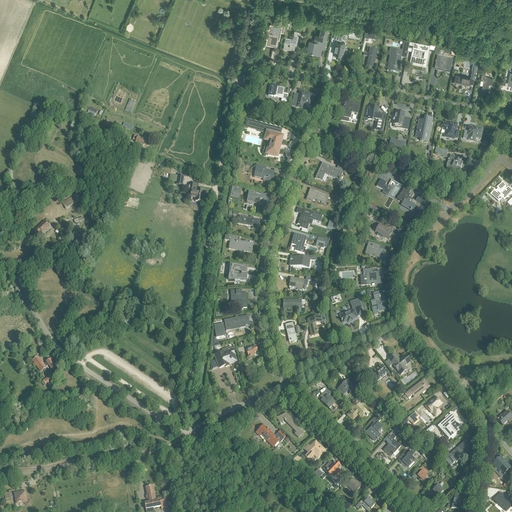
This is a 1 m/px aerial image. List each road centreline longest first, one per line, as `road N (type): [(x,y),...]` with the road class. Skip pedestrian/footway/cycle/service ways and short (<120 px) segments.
road 1 (track): [(178,430),(228,121),(251,15),(267,0)]
road 2 (residential): [(285,384),(265,315),(269,245),(337,81)]
road 3 (unclassified): [(188,436),(53,345),(0,258)]
road 4 (residential): [(407,326),(399,298),(406,256),(497,156)]
road 5 (unclassified): [(0,477),(154,450),(188,436)]
road 6 (residential): [(511,118),(337,81)]
road 7 (residential): [(409,511),(285,384)]
road 8 (unclassified): [(320,511),(287,481),(188,436)]
road 9 (residential): [(285,384),(407,326)]
